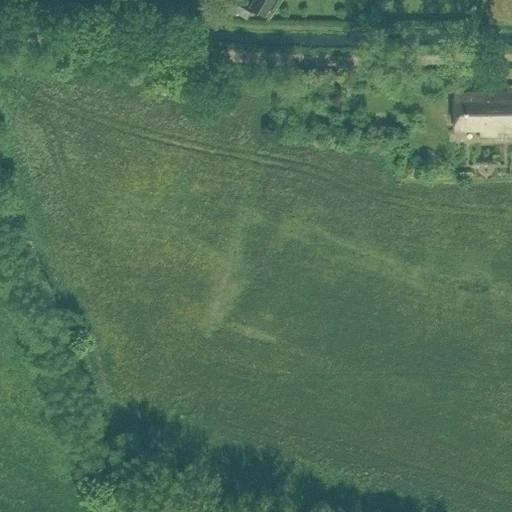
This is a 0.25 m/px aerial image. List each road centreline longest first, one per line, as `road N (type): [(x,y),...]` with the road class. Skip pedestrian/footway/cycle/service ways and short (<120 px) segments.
road 1 (track): [(0,31),(266,56),(511,60)]
road 2 (track): [(0,170),(130,511)]
